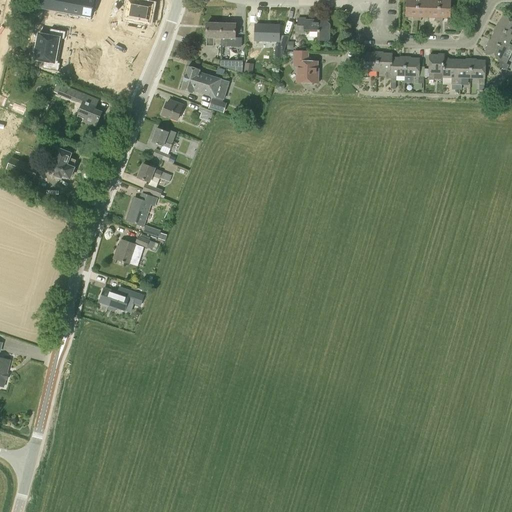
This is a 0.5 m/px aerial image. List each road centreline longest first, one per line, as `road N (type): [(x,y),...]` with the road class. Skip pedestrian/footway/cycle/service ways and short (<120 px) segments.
road 1 (tertiary): [(31,463),(74,283),(180,0)]
road 2 (residential): [(381,4),(380,40),(468,43),(492,0)]
road 3 (residential): [(381,4),(236,0)]
